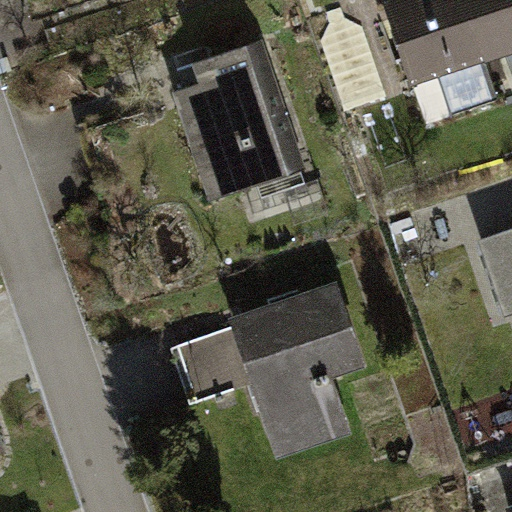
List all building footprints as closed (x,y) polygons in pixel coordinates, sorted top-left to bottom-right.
[(511,0),(399,0),(388,4),(429,129),(499,103),(488,66),(511,58),(511,0)] [(274,43),(203,66),(210,88),(179,99),(212,202),(315,169),(274,43)] [(511,220),(481,231),(508,311),(511,309),(511,220)] [(341,288),(234,325),(280,460),(352,435),(334,384),(370,372),(341,288)] [(0,459),(8,457),(0,431),(0,459)]
